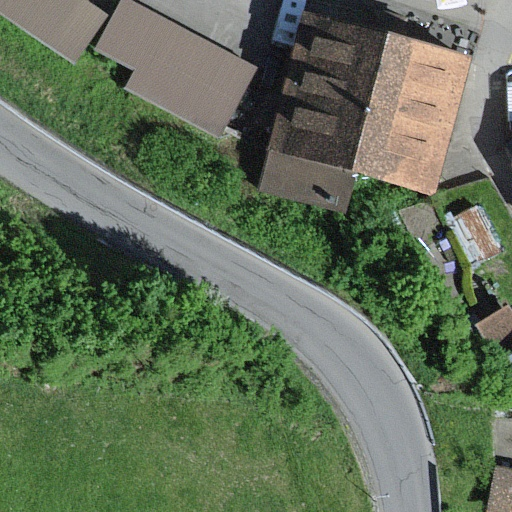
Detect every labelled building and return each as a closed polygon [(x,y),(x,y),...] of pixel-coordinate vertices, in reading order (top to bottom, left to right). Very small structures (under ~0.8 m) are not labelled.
[(84,0),(0,0),(0,8),(80,63),(111,17),(84,0)] [(127,3),(100,53),(138,73),(128,92),(221,140),(257,71),(127,3)] [(473,65),(308,18),(259,193),(346,218),(358,176),(436,197),(473,65)] [(511,138),(505,142),(511,154),(499,161),(511,184),(511,138)] [(473,206),(445,220),(470,269),(498,255),(473,206)] [(498,361),(511,352),(511,322),(501,305),(473,322),(498,361)] [(511,352),(498,361),(492,366),(511,392),(511,352)] [(511,511),(511,468),(488,465),(481,511),(485,511),(511,511)]
